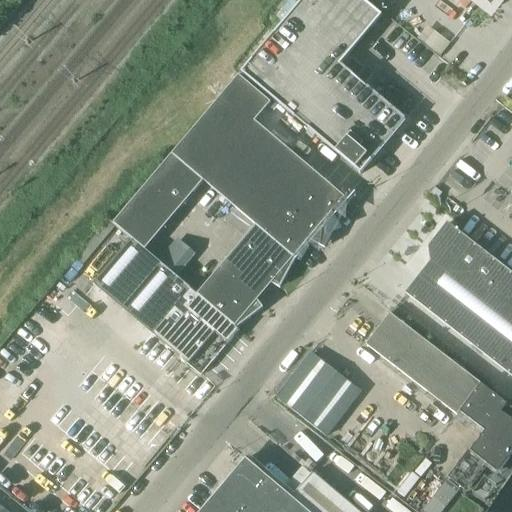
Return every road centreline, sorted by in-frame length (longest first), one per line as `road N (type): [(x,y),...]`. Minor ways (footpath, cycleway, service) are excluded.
road 1 (unclassified): [(140,511),(511,54)]
road 2 (unknown): [(303,311),(387,390),(432,470)]
road 3 (unknown): [(242,385),(395,511)]
road 4 (unknown): [(384,211),(270,110)]
road 5 (unknown): [(220,412),(110,322)]
